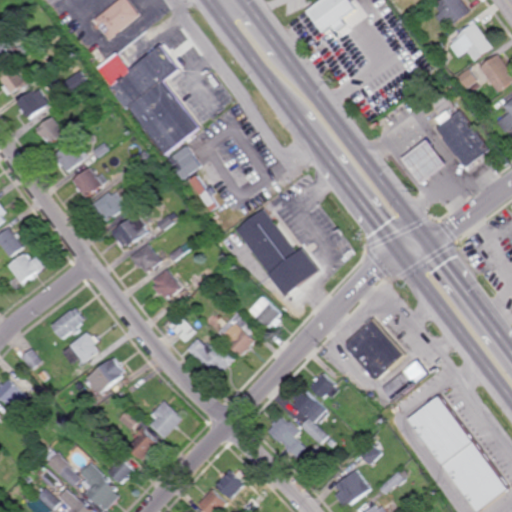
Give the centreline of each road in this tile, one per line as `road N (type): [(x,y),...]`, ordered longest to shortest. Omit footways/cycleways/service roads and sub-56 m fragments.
road 1 (residential): [(0,135),(154,343),(312,511)]
road 2 (residential): [(151,511),(378,273),(452,234),(511,188)]
road 3 (trunk): [(432,246),(287,55)]
road 4 (trunk): [(406,257),(511,398)]
road 5 (trunk): [(211,0),(302,118)]
road 6 (trunk): [(511,351),(432,246)]
road 7 (residential): [(97,266),(0,341)]
